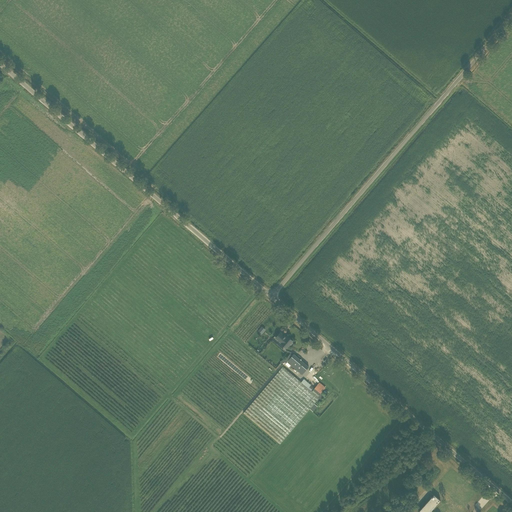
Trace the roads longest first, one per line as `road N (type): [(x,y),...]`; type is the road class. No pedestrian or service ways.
road 1 (unclassified): [(271,296),(511,18)]
road 2 (unclassified): [(271,296),(0,63)]
road 3 (unclassified): [(511,503),(271,296)]
